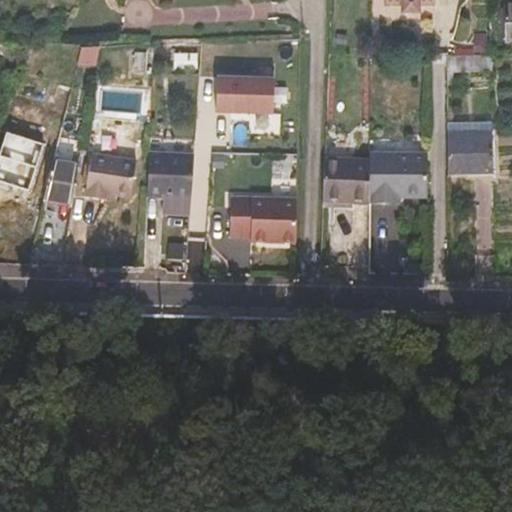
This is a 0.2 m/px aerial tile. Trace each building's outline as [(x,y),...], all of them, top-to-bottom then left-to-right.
[(436,2),(436,0),(386,0),(386,3),(404,3),(404,10),(419,10),(419,3),(436,2)] [(97,61),(100,47),(81,47),(78,62),(97,61)] [(448,70),(490,69),(490,55),(448,55),(448,70)] [(275,77),(217,76),(217,111),(274,112),(275,77)] [(493,173),(493,121),(448,122),(448,173),(493,173)] [(0,181),(30,192),(45,143),(6,131),(0,150),(0,181)] [(427,152),(370,152),(370,160),(370,202),(399,202),(399,196),(427,197),(427,152)] [(130,197),(136,160),(93,153),(85,196),(106,199),(108,194),(130,197)] [(164,212),(191,214),(193,198),(195,157),(149,154),(147,194),(165,196),(164,212)] [(326,158),(324,200),(370,202),(370,160),(326,158)] [(73,202),(79,166),(54,160),(46,196),(73,202)] [(296,197),(231,195),(229,234),(251,234),(251,240),(295,241),(296,197)]
